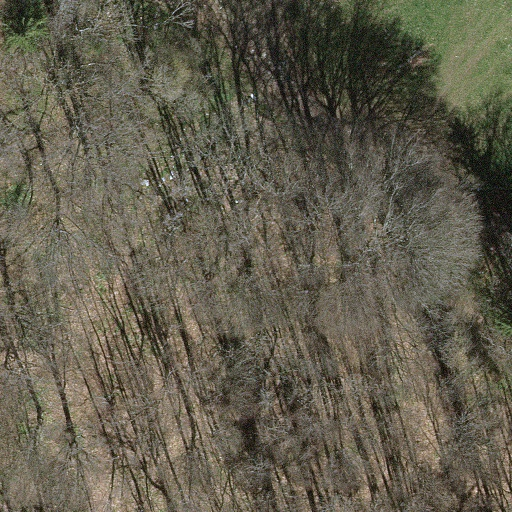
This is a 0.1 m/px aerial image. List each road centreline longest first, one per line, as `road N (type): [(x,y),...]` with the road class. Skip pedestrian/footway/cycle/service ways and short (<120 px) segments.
road 1 (track): [(511,235),(269,80),(199,5)]
road 2 (track): [(209,511),(174,398),(125,387),(89,418),(0,463)]
